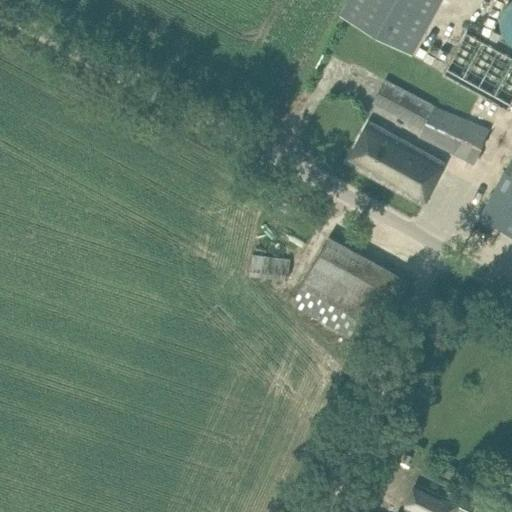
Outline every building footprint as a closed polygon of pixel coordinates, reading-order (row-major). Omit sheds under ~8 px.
[(348,0),(342,13),(409,50),(436,0),(348,0)] [(501,15),(500,22),(501,29),(503,33),(505,37),(508,41),(511,44),(511,0),(508,3),(505,7),(503,11),(501,15)] [(511,55),(466,31),(442,75),(508,111),(511,103),(511,55)] [(375,102),(423,127),(419,137),(474,162),(489,129),(437,106),(437,105),(387,79),(375,102)] [(447,162),(370,120),(347,162),(423,204),(447,162)] [(511,159),(481,216),(511,232),(511,159)] [(292,303),(371,347),(409,280),(329,236),(292,303)] [(252,254),(250,274),(288,278),(290,258),(252,254)] [(416,482),(404,507),(412,511),(455,511),(460,503),(416,482)]
